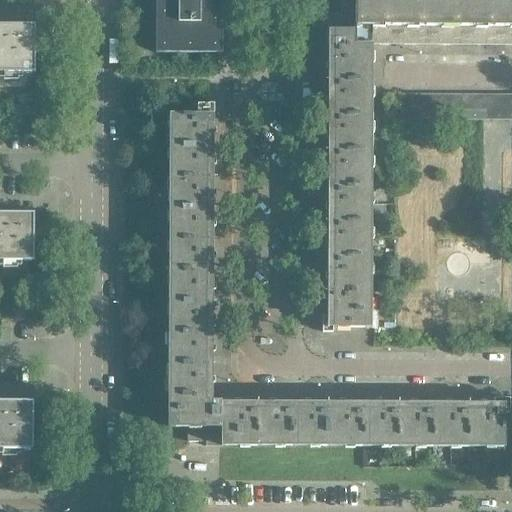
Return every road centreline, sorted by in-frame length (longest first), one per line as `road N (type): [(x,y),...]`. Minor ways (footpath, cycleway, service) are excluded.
road 1 (residential): [(300,368),(243,368),(243,79),(271,58)]
road 2 (residential): [(300,368),(298,79),(271,58)]
road 3 (residential): [(511,369),(300,368)]
road 4 (residential): [(91,353),(92,166)]
road 5 (residential): [(92,166),(90,0)]
road 6 (residential): [(90,511),(91,353)]
road 7 (residential): [(386,75),(511,75)]
